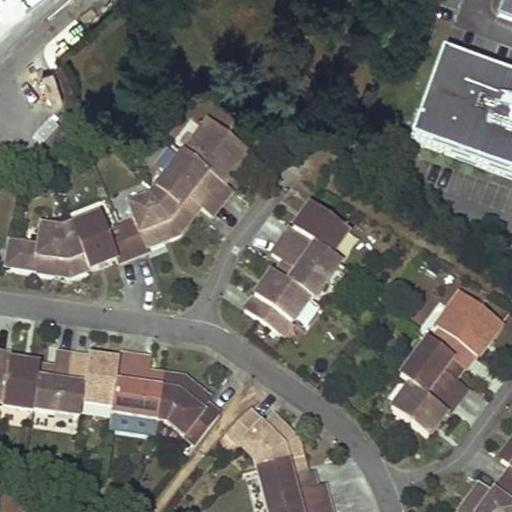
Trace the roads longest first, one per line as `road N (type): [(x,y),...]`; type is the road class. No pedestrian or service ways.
road 1 (residential): [(387,491),(332,419),(227,343),(197,332)]
road 2 (residential): [(197,332),(0,302)]
road 3 (residential): [(284,184),(233,244),(197,332)]
road 4 (residential): [(387,491),(457,460),(511,386)]
